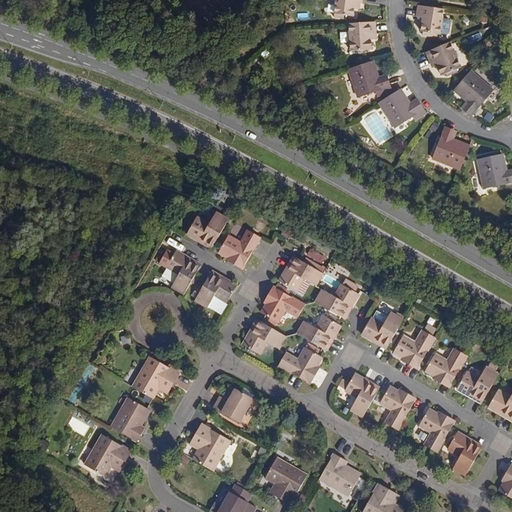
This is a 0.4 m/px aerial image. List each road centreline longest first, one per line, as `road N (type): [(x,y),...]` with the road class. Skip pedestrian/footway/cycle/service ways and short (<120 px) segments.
road 1 (secondary): [(0,59),(198,140),(511,317)]
road 2 (secondary): [(511,277),(275,144),(0,25)]
road 3 (residential): [(345,347),(503,439),(469,500)]
road 4 (residential): [(511,140),(449,118),(424,95),(404,65),(394,0)]
road 5 (residential): [(191,511),(165,497),(154,477),(212,353)]
road 6 (residential): [(311,411),(469,500)]
